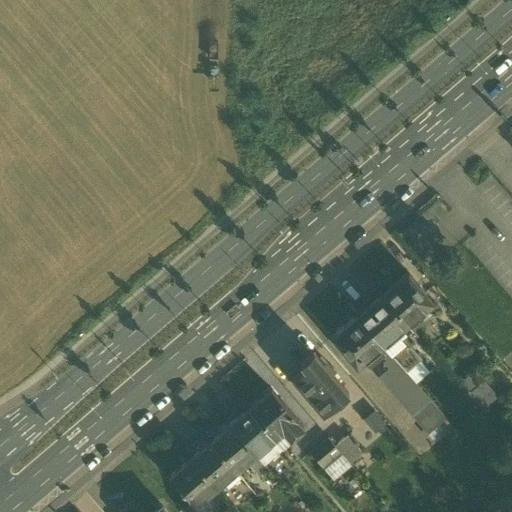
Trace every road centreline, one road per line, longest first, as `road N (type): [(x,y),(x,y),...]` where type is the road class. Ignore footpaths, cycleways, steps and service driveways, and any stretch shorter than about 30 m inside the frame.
road 1 (primary): [(16,492),(511,67)]
road 2 (primary): [(511,9),(62,395)]
